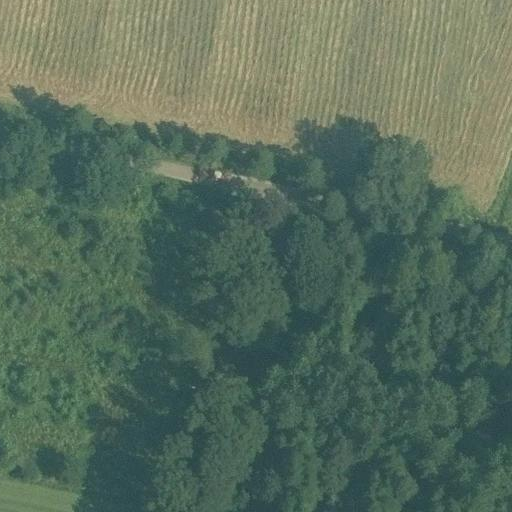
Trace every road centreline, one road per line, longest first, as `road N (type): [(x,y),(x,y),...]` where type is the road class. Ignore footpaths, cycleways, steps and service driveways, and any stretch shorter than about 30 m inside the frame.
road 1 (unclassified): [(511,242),(0,133)]
road 2 (track): [(251,187),(183,511)]
